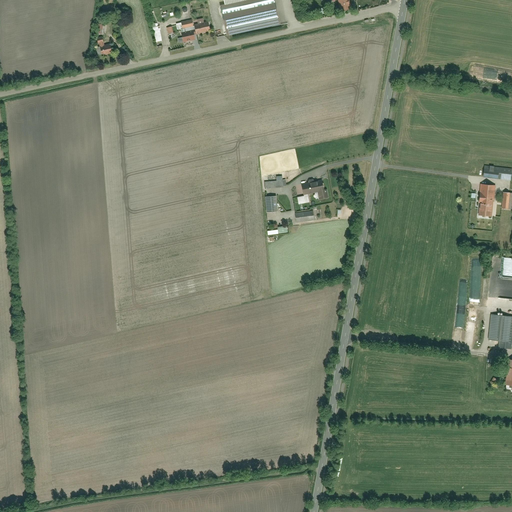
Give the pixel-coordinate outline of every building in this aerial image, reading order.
[(221,6),(227,35),(280,24),(274,0),(247,0),(225,5),(221,6)] [(331,0),(332,3),(340,1),(342,12),(353,9),(351,0),(331,0)] [(181,22),(183,28),(195,26),(194,19),(181,22)] [(197,25),(199,34),(214,31),(212,22),(204,23),(204,19),(198,20),(198,25),(197,25)] [(156,48),(164,46),(160,27),(152,29),(156,48)] [(182,33),(183,42),(196,40),(195,31),(182,33)] [(104,37),(97,39),(102,56),(114,53),(111,43),(106,45),(104,37)] [(511,168),(485,166),(484,177),(511,180),(511,170),(511,168)] [(320,200),(328,198),(324,179),(303,184),(305,195),(318,192),(320,200)] [(265,182),(265,189),(285,187),(284,180),(265,182)] [(481,185),(479,217),(493,218),(496,186),(481,185)] [(511,194),(503,194),(502,210),(511,210),(511,194)] [(277,196),(266,197),(267,213),(279,212),(277,196)] [(296,198),(298,205),(309,203),(308,196),(296,198)] [(295,212),(296,222),(315,220),(314,210),(295,212)] [(511,317),(491,315),(487,343),(511,346),(511,317)]
